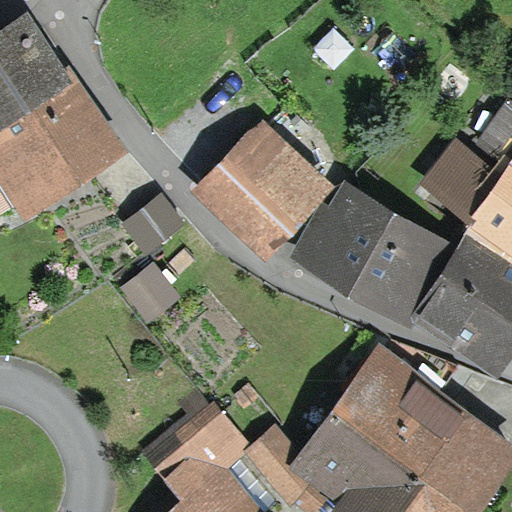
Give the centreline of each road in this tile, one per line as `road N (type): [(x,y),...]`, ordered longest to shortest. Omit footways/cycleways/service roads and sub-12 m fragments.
road 1 (residential): [(511,381),(251,255),(197,211),(120,113),(60,4)]
road 2 (residential): [(77,511),(76,438),(34,394),(0,388)]
